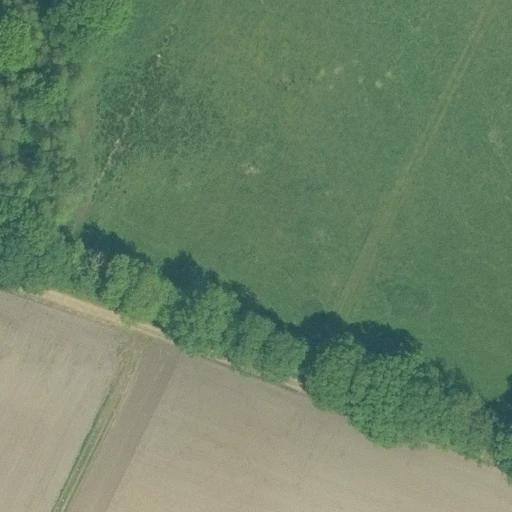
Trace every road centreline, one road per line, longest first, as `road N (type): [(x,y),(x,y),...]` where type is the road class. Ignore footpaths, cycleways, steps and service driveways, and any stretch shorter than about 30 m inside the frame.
road 1 (track): [(152,326),(511,466)]
road 2 (track): [(0,274),(152,326)]
